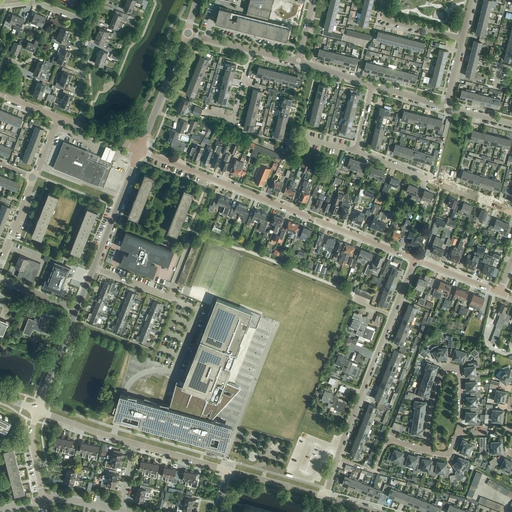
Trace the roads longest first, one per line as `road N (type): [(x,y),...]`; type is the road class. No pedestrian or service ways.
road 1 (unclassified): [(415,260),(140,150)]
road 2 (residential): [(392,315),(325,497)]
road 3 (residential): [(511,213),(356,151)]
road 4 (residential): [(459,433),(459,374),(443,371),(426,450)]
road 5 (tertiary): [(140,150),(93,267)]
road 6 (tertiary): [(185,33),(140,150)]
